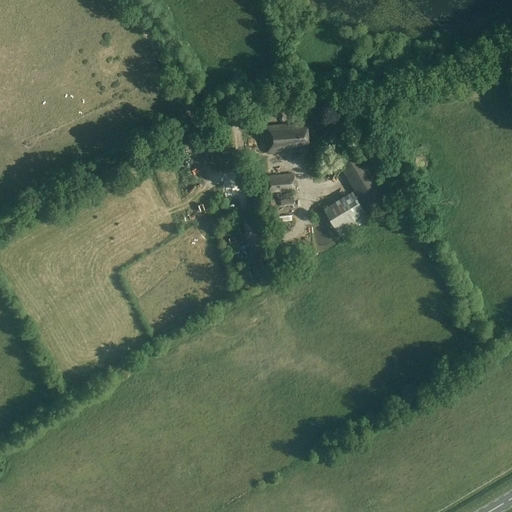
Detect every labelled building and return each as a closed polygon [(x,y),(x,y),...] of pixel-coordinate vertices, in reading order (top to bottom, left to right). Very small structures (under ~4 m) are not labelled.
[(307,122),(285,124),(265,126),(268,154),(292,151),(291,146),(309,144),(307,122)] [(330,169),(343,166),(372,213),(391,202),(389,197),(393,195),(365,148),(344,161),(343,158),(324,164),(326,172),(331,171),(330,169)] [(309,159),(308,167),(320,168),(321,160),(309,159)] [(280,192),(296,190),(294,173),(265,176),(266,193),(272,193),(272,192),(280,192)] [(353,190),(324,208),(341,235),(370,217),(353,190)] [(293,192),(267,194),(268,206),(268,207),(269,217),(295,214),(293,192)] [(183,218),(189,226),(193,222),(187,214),(183,218)] [(200,234),(194,237),(200,247),(205,244),(200,234)] [(217,253),(212,245),(207,248),(206,245),(203,246),(209,257),(217,253)]
